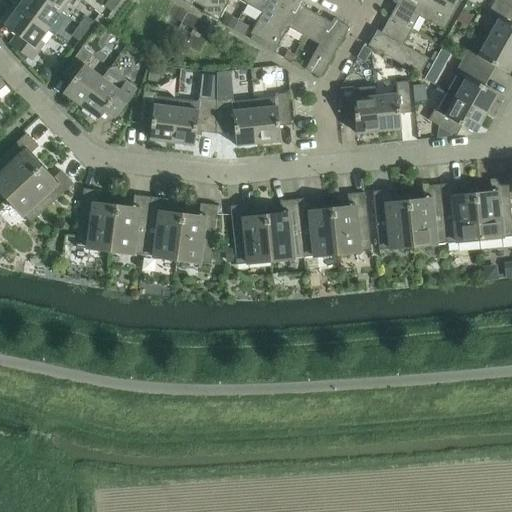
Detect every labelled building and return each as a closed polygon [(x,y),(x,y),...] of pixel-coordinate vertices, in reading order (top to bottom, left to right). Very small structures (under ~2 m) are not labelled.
[(21,0),(23,1),(18,9),(48,31),(61,14),(42,0),(21,0)] [(42,0),(61,14),(70,0),(42,0)] [(119,3),(114,0),(110,0),(105,7),(112,13),(119,3)] [(192,0),(192,2),(204,9),(205,9),(210,0),(192,0)] [(210,0),(205,9),(204,9),(202,13),(218,22),(230,0),(237,0),(246,5),(248,0),(210,0)] [(248,0),(246,5),(262,14),(250,35),(264,42),(287,0),(248,0)] [(299,0),(287,0),(264,42),(277,50),(289,29),(305,38),(317,15),(303,8),(306,3),(299,0)] [(397,5),(389,19),(411,32),(419,18),(444,32),(452,16),(423,0),(394,0),(393,3),(397,5)] [(423,0),(452,16),(461,1),(459,0),(423,0)] [(511,0),(495,0),(494,2),(511,12),(511,0)] [(499,19),(488,38),(511,51),(511,12),(494,2),(488,13),(499,19)] [(48,31),(18,9),(4,27),(16,36),(10,45),(32,61),(44,44),(40,41),(48,31)] [(317,15),(305,38),(319,45),(305,70),(321,79),(350,28),(334,19),(331,23),(317,15)] [(227,16),(222,24),(232,30),(237,21),(227,16)] [(85,18),(78,28),(86,33),(93,23),(85,18)] [(411,32),(389,19),(381,33),(377,31),(368,47),(419,76),(428,60),(403,46),(411,32)] [(237,21),(232,30),(243,36),(248,27),(237,21)] [(86,33),(78,28),(71,37),(79,42),(86,33)] [(467,51),(461,62),(485,75),(491,65),(508,75),(511,68),(511,51),(488,38),(478,57),(467,51)] [(363,47),(357,59),(364,63),(371,51),(363,47)] [(82,48),(65,71),(75,78),(63,94),(81,107),(102,79),(85,66),(92,56),(82,48)] [(458,74),(448,93),(486,115),(497,95),(480,85),(485,75),(461,62),(455,73),(458,74)] [(102,79),(81,107),(99,121),(108,109),(118,116),(137,89),(110,69),(102,79)] [(44,71),(40,76),(47,82),(53,74),(48,70),(44,71)] [(397,95),(375,97),(379,132),(401,130),(400,115),(411,114),(408,82),(395,83),(397,95)] [(353,88),(340,89),(343,116),(354,115),(355,120),(356,135),(379,132),(375,97),(374,87),(353,90),(353,88)] [(144,92),(140,119),(152,121),(149,141),(172,143),(177,100),(156,97),(157,94),(144,92)] [(486,115),(448,93),(437,112),(434,110),(428,121),(438,127),(452,135),(458,125),(475,134),(486,115)] [(275,98),(254,101),(258,145),(281,142),(279,123),(291,121),(288,94),(275,95),(275,98)] [(177,100),(172,143),(194,146),(196,132),(215,135),(216,101),(212,101),(199,99),(199,103),(177,100)] [(220,101),(216,101),(215,135),(235,133),(236,147),(258,145),(254,101),(233,103),(232,100),(220,101)] [(438,127),(436,138),(451,136),(452,135),(438,127)] [(0,158),(0,192),(7,200),(38,171),(26,158),(39,147),(26,134),(0,158)] [(38,171),(7,200),(30,225),(73,184),(61,171),(49,183),(38,171)] [(492,197),(475,199),(479,241),(511,237),(511,221),(508,179),(490,180),(492,197)] [(457,184),(440,186),(446,244),(479,241),(475,199),(459,200),(457,184)] [(425,204),(409,206),(413,248),(446,244),(440,186),(423,187),(425,204)] [(76,248),(110,252),(115,210),(99,208),(101,192),(83,190),(76,248)] [(413,248),(409,206),(392,207),(390,191),(373,192),(379,251),(413,248)] [(349,212),(332,213),(337,255),(371,252),(365,193),(347,195),(349,212)] [(115,210),(110,252),(143,257),(151,198),(134,196),(132,212),(115,210)] [(151,198),(143,257),(176,261),(182,219),(165,217),(167,200),(151,198)] [(314,198),(297,200),(304,259),(337,255),(332,213),(316,215),(314,198)] [(282,218),(266,220),(270,262),(304,259),(297,200),(281,202),(282,218)] [(182,219),(176,261),(210,265),(218,207),(200,204),(198,221),(182,219)] [(270,262),(266,220),(249,222),(248,205),(230,207),(234,249),(236,262),(236,266),(270,262)] [(234,249),(227,249),(228,262),(236,262),(234,249)]
